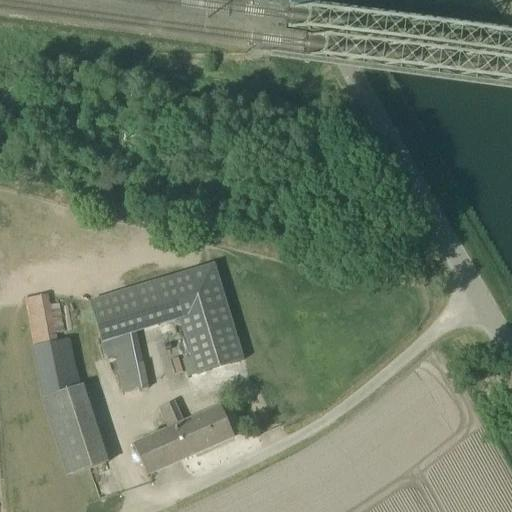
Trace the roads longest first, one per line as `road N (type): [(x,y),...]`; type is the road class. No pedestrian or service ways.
road 1 (unclassified): [(146,511),(360,399),(485,271)]
road 2 (unclassified): [(485,271),(365,99),(310,0)]
